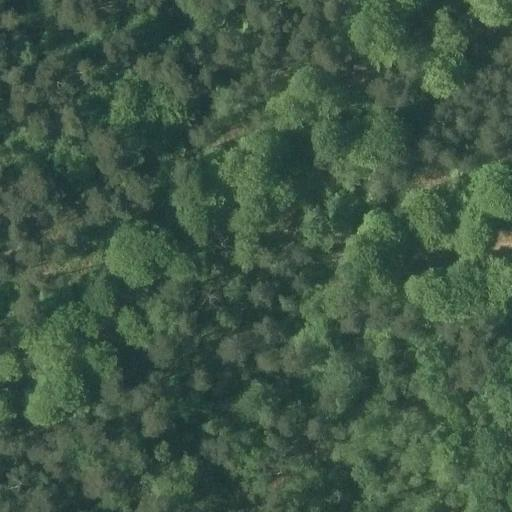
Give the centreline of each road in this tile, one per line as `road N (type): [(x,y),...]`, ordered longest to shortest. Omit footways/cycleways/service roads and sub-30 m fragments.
road 1 (track): [(0,413),(459,0)]
road 2 (track): [(511,247),(0,224)]
